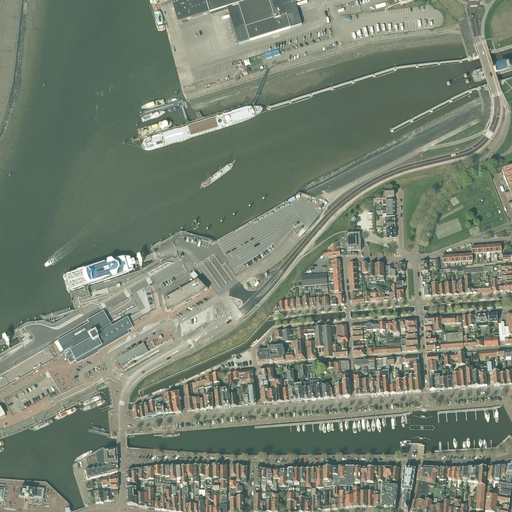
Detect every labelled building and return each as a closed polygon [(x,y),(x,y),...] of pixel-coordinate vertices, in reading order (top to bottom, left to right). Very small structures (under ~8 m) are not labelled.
[(239,45),(291,28),(302,25),(295,2),(302,0),(181,0),(172,3),(179,23),(210,13),(227,8),(239,45)] [(503,174),(504,177),(511,173),(511,168),(501,172),(502,175),(503,174)] [(511,179),(511,173),(504,177),(503,177),(504,180),(505,179),(506,182),(511,179)] [(385,190),(385,198),(385,199),(393,198),(393,197),(394,197),(394,190),(385,190)] [(383,227),(386,227),(395,227),(395,218),(388,218),(385,218),(385,222),(385,225),(383,226),(383,227)] [(383,236),(387,239),(395,238),(395,228),(386,229),(386,231),(383,231),(383,236)] [(340,257),(351,256),(351,252),(361,252),(361,245),(361,242),(361,240),(360,240),(360,233),(353,233),(346,234),(344,234),(345,237),(339,241),(328,249),(328,251),(325,252),(325,258),(328,257),(328,258),(340,257)] [(472,255),(478,254),(477,247),(471,247),(472,254),(466,255),(467,262),(473,262),(472,255)] [(420,261),(420,263),(421,272),(428,272),(428,268),(432,268),(432,264),(428,265),(428,260),(420,261)] [(437,270),(440,270),(439,260),(429,260),(429,263),(436,263),(436,270),(437,270)] [(389,273),(387,273),(387,277),(389,277),(389,278),(395,278),(395,279),(394,279),(394,281),(392,281),(392,283),(396,283),(396,281),(397,280),(396,278),(395,271),(396,271),(396,272),(398,272),(398,273),(405,273),(405,269),(405,265),(404,265),(404,264),(398,264),(398,265),(394,265),(394,271),(393,271),(392,269),(393,269),(393,267),(392,267),(392,266),(388,266),(389,273)] [(376,284),(375,272),(375,265),(368,265),(368,273),(369,276),(362,277),(363,280),(369,280),(369,283),(375,283),(375,284),(376,284)] [(497,272),(501,271),(511,270),(511,265),(501,266),(494,267),(495,273),(498,273),(497,272)] [(165,304),(164,300),(198,280),(191,272),(156,292),(160,307),(162,306),(164,305),(165,304)] [(384,272),(375,272),(376,284),(384,284),(384,281),(384,273),(384,272)] [(301,277),(302,287),(327,285),(326,274),(301,277)] [(472,288),(477,288),(476,286),(470,286),(470,278),(469,278),(469,275),(465,275),(465,278),(464,278),(465,282),(466,294),(472,294),(472,288)] [(165,304),(168,313),(208,290),(198,280),(164,300),(165,304)] [(489,284),(489,287),(492,287),(492,293),(498,292),(498,284),(501,284),(501,280),(497,281),(497,280),(491,281),(492,283),(489,284)] [(479,288),(480,293),(487,293),(492,293),(492,287),(489,287),(485,287),(485,283),(480,283),(480,288),(479,288)] [(397,300),(397,295),(397,286),(396,284),(392,284),(393,292),(390,292),(390,291),(385,292),(385,294),(386,294),(387,294),(387,296),(388,301),(392,300),(397,300)] [(305,288),(306,292),(306,297),(302,297),(303,300),(303,309),(310,308),(309,300),(308,291),(311,291),(311,288),(305,288)] [(336,299),(338,298),(338,294),(341,294),(343,294),(343,288),(334,288),(335,294),(336,294),(336,299)] [(303,309),(303,300),(298,300),(298,294),(298,289),(295,289),(296,300),(297,310),(303,309)] [(351,304),(364,303),(364,298),(356,298),(355,295),(357,295),(356,292),(351,293),(351,295),(351,304)] [(377,295),(377,292),(370,292),(371,296),(369,297),(370,302),(377,302),(377,297),(381,297),(381,294),(380,294),(377,295)] [(65,355),(70,364),(75,361),(86,355),(87,357),(90,356),(93,354),(91,352),(102,346),(96,336),(112,327),(109,322),(105,316),(104,314),(103,312),(87,321),(88,324),(57,342),(53,344),(54,345),(56,349),(60,356),(64,354),(65,355)] [(500,341),(503,341),(505,341),(505,345),(511,344),(511,313),(507,313),(509,327),(504,328),(504,323),(501,323),(501,324),(498,324),(500,341)] [(497,314),(488,315),(489,328),(493,328),(493,323),(498,322),(497,314)] [(475,316),(473,317),(473,316),(468,317),(469,329),(471,328),(471,327),(474,327),(474,328),(476,329),(476,327),(475,316)] [(127,318),(112,327),(96,336),(102,346),(91,352),(93,354),(90,356),(87,357),(86,355),(75,361),(77,364),(82,361),(83,362),(91,357),(98,352),(129,334),(129,333),(128,331),(133,328),(132,326),(131,324),(131,323),(130,322),(127,318)] [(434,319),(435,325),(435,332),(436,333),(444,332),(444,329),(442,329),(442,325),(441,318),(434,319)] [(405,321),(405,328),(417,327),(416,319),(411,320),(412,321),(405,321)] [(337,337),(347,336),(346,326),(337,326),(337,337)] [(316,348),(324,348),(322,327),(309,328),(310,338),(312,338),(312,335),(315,335),(316,348)] [(331,331),(331,327),(322,327),(324,348),(325,359),(334,358),(333,347),(332,347),(331,331)] [(297,337),(296,329),(282,331),(283,339),(284,343),(290,343),(294,342),(298,342),(297,337)] [(258,364),(285,362),(284,354),(283,345),(279,346),(277,346),(275,332),(272,336),(273,347),(268,347),(268,343),(267,340),(262,345),(257,351),(258,364)] [(458,343),(458,348),(464,348),(463,333),(458,334),(447,334),(448,344),(458,343)] [(441,350),(458,348),(458,343),(448,344),(447,334),(442,335),(443,344),(440,344),(441,350)] [(306,360),(303,336),(297,337),(298,342),(294,342),(296,361),(306,360)] [(432,338),(426,338),(426,345),(430,345),(430,346),(436,345),(436,337),(432,338)] [(401,347),(418,346),(417,339),(401,340),(401,347)] [(306,342),(308,360),(317,360),(315,341),(306,342)] [(354,351),(364,350),(363,346),(364,346),(364,347),(367,347),(367,345),(367,343),(363,343),(363,342),(359,343),(359,341),(353,341),(354,351)] [(284,354),(285,362),(296,361),(294,342),(290,343),(290,345),(291,345),(292,353),(284,354)] [(333,347),(334,358),(347,357),(347,351),(341,351),(341,348),(338,348),(338,347),(333,347)] [(137,357),(138,359),(140,357),(145,354),(144,352),(142,349),(138,348),(133,351),(133,353),(134,355),(136,358),(137,357)] [(122,364),(123,367),(126,366),(133,361),(132,360),(133,359),(132,356),(131,354),(129,354),(121,358),(120,362),(122,364)] [(363,396),(370,396),(369,382),(368,360),(361,361),(362,370),(362,372),(362,376),(367,376),(367,381),(362,381),(363,396)] [(374,360),(368,360),(369,382),(370,396),(377,395),(375,373),(375,366),(374,360)] [(501,386),(500,374),(499,372),(494,372),(494,369),(495,369),(495,372),(497,371),(497,368),(494,368),(493,360),(490,360),(491,363),(486,363),(487,368),(487,374),(488,374),(493,373),(494,386),(501,386)] [(335,380),(336,398),(337,398),(343,398),(350,397),(349,376),(350,376),(349,364),(348,361),(341,362),(334,363),(334,365),(334,372),(335,380)] [(419,368),(419,363),(409,364),(410,370),(411,370),(412,377),(414,377),(414,369),(419,369),(419,368)] [(301,380),(303,380),(308,379),(307,374),(307,366),(299,367),(300,371),(301,380)] [(479,372),(480,387),(489,387),(488,377),(488,374),(487,374),(487,368),(483,368),(483,372),(479,372)] [(259,370),(261,382),(267,382),(266,370),(259,370)] [(239,372),(240,378),(246,377),(247,380),(253,380),(252,371),(239,372)] [(303,398),(301,380),(300,371),(287,372),(288,385),(290,402),(303,401),(303,398)] [(357,397),(363,396),(362,381),(362,376),(362,372),(360,372),(360,375),(354,375),(354,382),(356,382),(357,397)] [(383,395),(390,394),(389,380),(388,372),(382,372),(383,395)] [(214,384),(214,390),(221,389),(220,383),(219,374),(213,375),(214,384)] [(203,386),(204,389),(207,388),(213,387),(212,376),(206,378),(207,385),(203,386)] [(246,377),(240,378),(240,380),(240,384),(247,383),(247,387),(254,386),(253,380),(247,380),(246,377)] [(204,395),(204,389),(203,386),(207,385),(206,378),(196,382),(196,383),(197,390),(198,390),(199,395),(204,395)] [(284,402),(283,390),(283,389),(279,390),(279,387),(282,387),(282,380),(277,381),(277,379),(274,379),(274,381),(277,403),(284,402)] [(303,380),(301,380),(303,398),(303,401),(310,400),(308,385),(304,385),(304,383),(303,383),(303,380)] [(317,400),(323,399),(322,385),(322,381),(320,381),(320,385),(319,385),(318,381),(315,381),(315,387),(317,400)] [(310,400),(317,400),(315,387),(312,387),(311,383),(311,382),(308,383),(308,385),(310,400)] [(329,382),(328,383),(326,383),(326,385),(322,385),(323,399),(330,399),(329,382)] [(194,411),(201,411),(200,400),(199,395),(198,390),(197,390),(196,383),(191,385),(192,394),(197,394),(198,398),(193,399),(194,411)] [(194,411),(193,399),(192,394),(191,385),(191,384),(185,387),(186,399),(188,412),(194,411)] [(243,396),(244,402),(242,402),(242,406),(245,405),(245,406),(248,406),(248,405),(249,405),(256,405),(254,386),(247,387),(248,395),(243,396)] [(207,388),(204,389),(204,395),(205,400),(206,410),(213,409),(212,395),(207,396),(206,394),(208,394),(207,388)] [(263,404),(270,403),(269,389),(268,388),(261,388),(263,404)] [(221,389),(214,390),(216,409),(223,408),(221,389)] [(223,408),(231,407),(230,394),(229,391),(226,392),(225,390),(224,391),(224,389),(221,389),(223,408)] [(230,394),(231,407),(237,407),(236,400),(237,400),(237,395),(240,394),(239,389),(235,389),(235,392),(232,392),(232,394),(230,394)] [(172,394),(174,414),(181,413),(180,403),(181,403),(181,398),(180,399),(179,393),(172,394)] [(155,402),(157,416),(164,415),(174,414),(172,394),(163,397),(163,398),(155,401),(155,402)] [(146,418),(152,416),(150,403),(147,403),(144,404),(146,418)] [(94,469),(85,471),(87,480),(102,476),(117,472),(117,468),(116,457),(116,450),(110,450),(104,450),(104,451),(96,455),(98,465),(94,466),(93,466),(94,469)] [(502,466),(495,467),(494,482),(495,480),(499,481),(500,481),(500,477),(502,466)] [(148,481),(154,481),(154,480),(154,467),(146,468),(146,469),(145,480),(148,480),(148,481)] [(213,467),(206,467),(206,476),(205,476),(205,481),(208,481),(208,484),(206,484),(206,487),(214,487),(214,485),(212,485),(213,467)] [(346,484),(346,487),(354,487),(354,485),(354,468),(346,468),(346,481),(346,484)] [(383,477),(387,477),(393,478),(393,469),(385,468),(384,473),(383,473),(383,477)] [(436,478),(437,469),(419,468),(419,473),(419,472),(417,482),(417,483),(413,502),(411,510),(410,511),(423,511),(426,500),(428,488),(429,486),(434,487),(435,485),(436,478)] [(486,468),(479,469),(478,484),(477,492),(477,496),(484,497),(485,492),(486,468)] [(402,510),(404,510),(404,508),(409,509),(409,505),(410,497),(411,492),(412,492),(413,487),(415,470),(411,469),(408,469),(404,469),(402,491),(404,491),(402,510)] [(441,469),(437,469),(436,478),(435,485),(434,487),(434,489),(433,497),(429,511),(436,511),(437,506),(437,498),(444,499),(444,495),(445,487),(446,483),(447,469),(441,469)] [(478,484),(479,469),(469,469),(468,480),(468,483),(478,484)] [(281,471),(280,480),(280,488),(281,488),(281,491),(287,492),(287,490),(288,471),(281,471)] [(110,485),(117,484),(117,476),(112,478),(112,479),(109,480),(110,485)] [(499,481),(498,489),(500,489),(511,491),(511,486),(511,477),(506,476),(506,478),(500,477),(500,481),(499,481)] [(398,482),(393,482),(393,483),(387,482),(386,485),(383,485),(380,485),(379,490),(382,491),(382,492),(382,493),(382,508),(389,508),(395,508),(398,486),(398,482)] [(381,508),(382,508),(382,493),(376,492),(377,483),(374,483),(374,486),(373,508),(381,508)] [(210,504),(214,504),(214,491),(220,491),(220,486),(220,485),(214,485),(214,487),(206,487),(206,492),(206,500),(205,511),(209,511),(210,507),(210,504)] [(103,504),(101,492),(100,486),(97,486),(98,491),(94,491),(94,492),(96,504),(103,504)] [(354,487),(346,487),(346,509),(353,508),(354,489),(354,487)] [(20,489),(19,497),(24,498),(24,499),(28,499),(33,499),(33,498),(42,500),(44,489),(33,488),(33,491),(20,489)] [(426,500),(423,511),(429,511),(433,497),(434,489),(428,488),(426,500)] [(138,507),(138,493),(138,489),(127,489),(127,505),(138,507)] [(138,507),(147,508),(148,492),(148,489),(144,489),(144,492),(146,492),(147,493),(138,493),(138,507)] [(286,511),(293,511),(294,506),(295,490),(293,490),(293,489),(290,489),(290,490),(288,490),(288,492),(286,511)] [(500,497),(510,498),(511,491),(500,489),(499,492),(499,497),(500,497)] [(271,511),(278,511),(279,500),(279,490),(273,490),(273,491),(273,498),(271,511)] [(316,503),(315,511),(318,511),(324,511),(324,490),(321,490),(321,493),(317,493),(316,503)] [(487,495),(486,507),(496,508),(498,496),(491,496),(487,495)] [(476,511),(483,511),(484,497),(477,496),(476,510),(476,511)] [(509,505),(510,498),(500,497),(499,497),(498,496),(497,502),(504,503),(503,508),(500,508),(500,510),(508,511),(509,505)]
